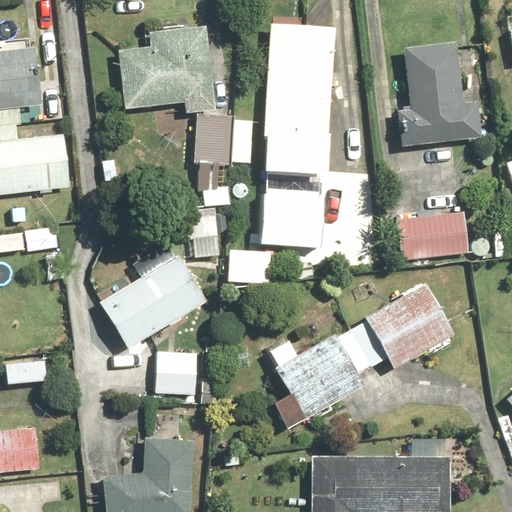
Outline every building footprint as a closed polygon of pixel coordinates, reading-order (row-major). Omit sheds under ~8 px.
[(511,16),(497,19),(506,65),(511,63),(511,16)] [(299,19),(272,18),(264,169),(271,170),(271,172),(334,175),(336,137),(332,137),(335,89),(338,89),(339,78),(336,78),(339,29),(298,27),(299,19)] [(212,26),(148,31),(147,47),(123,50),(127,111),(187,106),(188,115),(218,112),(212,26)] [(387,111),(390,145),(472,139),(468,100),(452,101),(447,43),(393,47),(398,110),(387,111)] [(43,49),(0,53),(0,110),(48,105),(45,78),(34,79),(33,73),(45,71),(43,49)] [(232,119),(199,118),(197,164),(230,166),(232,119)] [(257,122),(237,121),(235,164),(255,164),(257,122)] [(68,135),(0,143),(0,195),(74,187),(68,135)] [(328,177),(331,217),(377,213),(374,173),(328,177)] [(445,203),(431,205),(431,214),(385,221),(392,265),(461,253),(455,212),(446,213),(445,203)] [(221,242),(222,215),(179,212),(177,239),(221,242)] [(61,249),(58,227),(0,234),(0,239),(1,251),(30,247),(31,253),(61,249)] [(275,253),(233,252),(232,281),(274,282),(275,253)] [(66,253),(48,254),(50,280),(68,278),(66,253)] [(212,302),(184,255),(104,303),(132,350),(212,302)] [(427,283),(370,320),(402,370),(459,333),(427,283)] [(370,385),(340,334),(302,357),(293,341),(275,352),(285,368),(280,371),(295,396),(278,406),(293,431),(370,385)] [(200,354),(160,352),(158,394),(198,396),(200,354)] [(50,362),(8,364),(9,385),(51,383),(50,362)] [(511,384),(494,400),(511,420),(511,384)] [(38,428),(0,431),(0,471),(41,468),(38,428)] [(193,511),(197,440),(146,438),(145,473),(104,477),(107,511),(193,511)] [(452,511),(454,457),(318,454),(317,511),(402,511),(426,511),(425,511),(452,511)]
